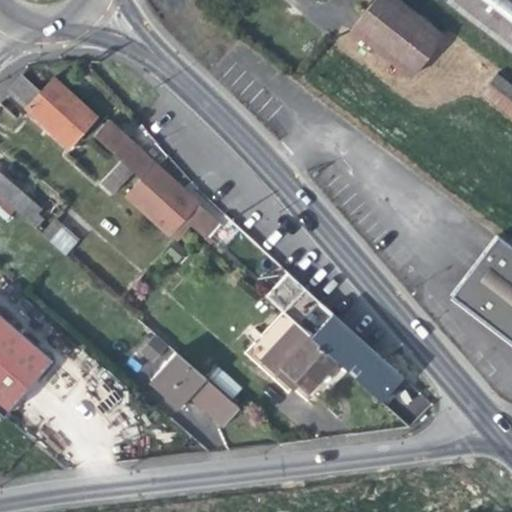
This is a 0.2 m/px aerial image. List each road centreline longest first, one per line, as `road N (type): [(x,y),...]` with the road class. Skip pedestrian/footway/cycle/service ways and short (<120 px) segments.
road 1 (secondary): [(87,5),(211,109),(491,431)]
road 2 (unclassified): [(0,499),(380,456),(491,431)]
